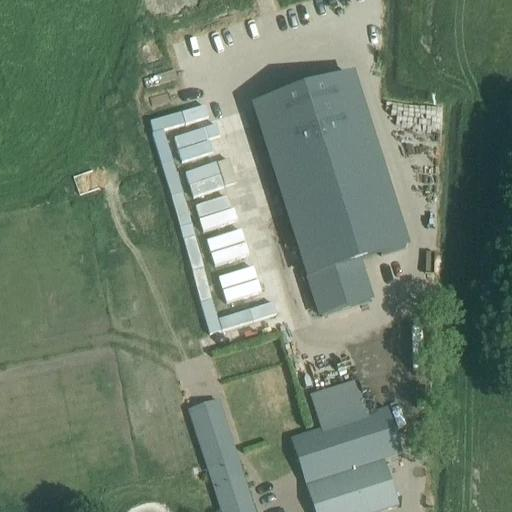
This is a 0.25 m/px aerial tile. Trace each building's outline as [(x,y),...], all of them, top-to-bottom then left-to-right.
[(354,74),(251,107),(318,319),(373,302),(361,264),(409,249),(354,74)] [(320,431),(368,416),(357,382),(309,398),(320,431)] [(217,403),(188,413),(219,511),(253,511),(237,463),(230,441),(217,403)] [(291,441),(305,486),(382,461),(402,455),(387,409),(368,416),(320,431),(291,441)] [(385,511),(398,508),(382,461),(305,486),(313,511),(385,511)]
